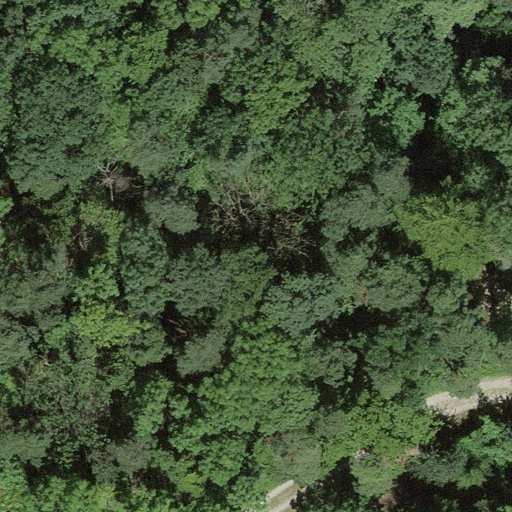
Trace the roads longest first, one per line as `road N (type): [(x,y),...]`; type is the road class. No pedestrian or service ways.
road 1 (track): [(258,0),(511,311)]
road 2 (track): [(253,511),(496,379),(511,379)]
